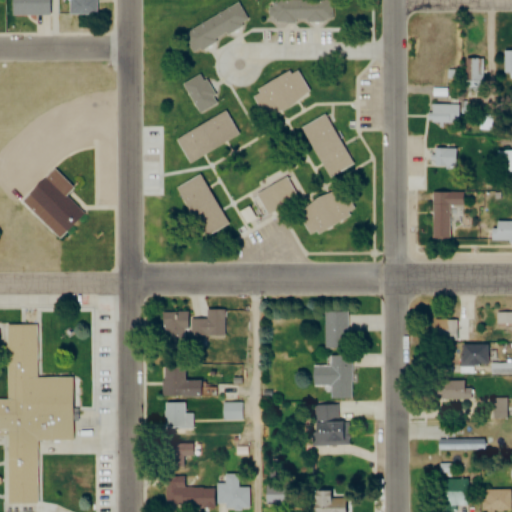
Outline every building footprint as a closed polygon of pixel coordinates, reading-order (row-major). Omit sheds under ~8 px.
[(12,0),(49,0),(49,15),(12,14),(12,0)] [(66,0),(67,16),(93,15),(92,0),(66,0)] [(331,0),(268,0),(269,22),(332,22),(331,0)] [(182,34),(236,1),(247,20),(193,52),(182,34)] [(485,59),(464,59),(464,89),(485,89),(485,59)] [(250,92),(264,119),(310,95),(296,69),(250,92)] [(217,104),(201,74),(181,84),(197,115),(217,104)] [(458,104),(431,104),(431,125),(458,125),(458,104)] [(175,139),(222,111),(237,135),(189,164),(175,139)] [(352,163),(329,177),(300,128),(324,114),(352,163)] [(458,149),(438,149),(438,167),(458,167),(458,149)] [(511,150),(496,151),(496,172),(511,172),(511,150)] [(20,202),(58,240),(84,214),(66,197),(74,189),(53,168),(20,202)] [(198,174),(226,223),(203,237),(174,188),(198,174)] [(256,194),(285,178),(297,199),(267,215),(256,194)] [(297,207),(307,234),(355,217),(345,190),(297,207)] [(464,193),(433,192),(432,240),(451,240),(451,207),(464,207),(464,193)] [(492,242),(511,242),(511,245),(511,244),(511,221),(492,221),(492,242)] [(224,335),(224,309),(206,309),(206,319),(190,319),(190,335),(224,335)] [(184,339),(184,311),(160,311),(160,339),(184,339)] [(324,312),(324,347),(347,347),(346,311),(324,312)] [(455,342),(455,319),(433,319),(433,342),(455,342)] [(0,511),(0,436),(4,436),(5,502),(35,502),(35,441),(69,440),(69,376),(35,377),(34,324),(3,324),(4,398),(0,398),(0,511)] [(489,365),(489,344),(460,344),(460,374),(475,374),(475,365),(489,365)] [(350,355),(326,355),(326,365),(312,365),(312,386),(330,386),(330,394),(350,394),(350,355)] [(511,373),(491,373),(491,363),(511,362),(511,373)] [(198,395),(198,380),(185,380),(184,365),(160,366),(161,396),(198,395)] [(469,381),(436,381),(436,399),(469,399),(469,381)] [(505,417),(492,416),(493,397),(506,398),(505,417)] [(192,412),(184,412),(184,401),(162,401),(162,427),(192,427),(192,412)] [(313,404),(313,439),(324,439),(325,448),(339,448),(339,404),(313,404)] [(485,450),(485,439),(437,439),(437,450),(485,450)] [(191,457),(191,442),(162,442),(162,466),(186,466),(186,457),(191,457)] [(248,508),(248,475),(223,475),(223,483),(215,483),(215,508),(248,508)] [(211,486),(189,487),(189,476),(164,476),(164,508),(211,507),(211,486)] [(451,511),(451,505),(469,505),(469,478),(434,479),(434,511),(451,511)] [(509,511),(509,489),(483,489),(483,511),(509,511)] [(342,511),(343,490),(310,490),(309,511),(342,511)]
